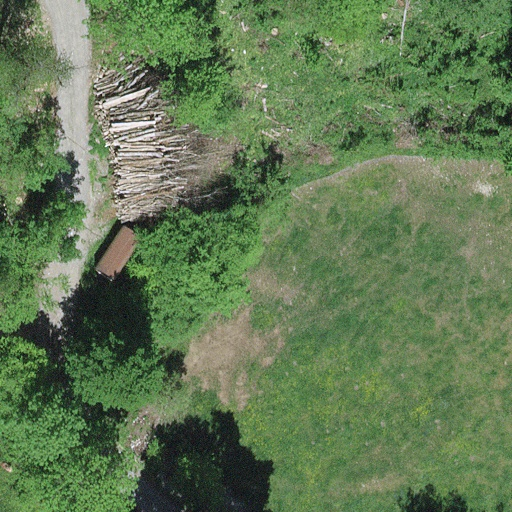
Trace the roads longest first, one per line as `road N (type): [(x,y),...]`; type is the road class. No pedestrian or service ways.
road 1 (track): [(53,328),(78,61),(72,0)]
road 2 (unclassified): [(180,511),(72,407),(53,328)]
